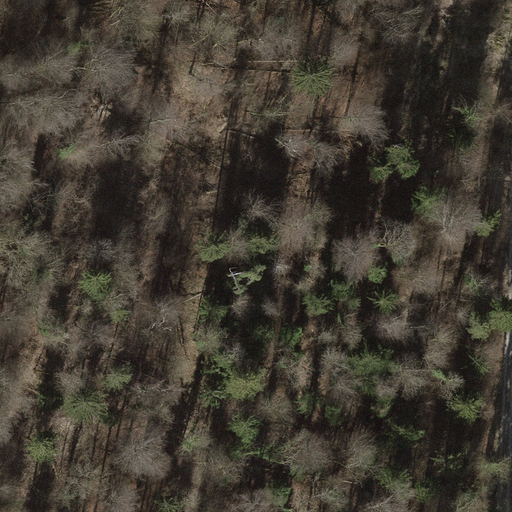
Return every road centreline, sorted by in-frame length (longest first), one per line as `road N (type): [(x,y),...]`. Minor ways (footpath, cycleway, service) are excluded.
road 1 (track): [(167,511),(187,264),(169,161),(181,81)]
road 2 (track): [(0,254),(18,179),(51,121),(55,69),(42,0)]
road 3 (track): [(503,511),(511,284)]
